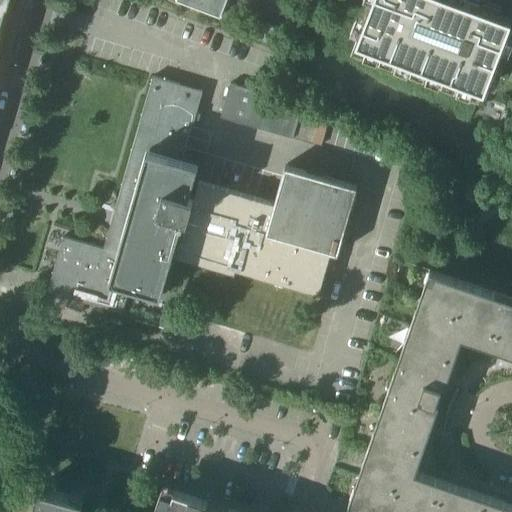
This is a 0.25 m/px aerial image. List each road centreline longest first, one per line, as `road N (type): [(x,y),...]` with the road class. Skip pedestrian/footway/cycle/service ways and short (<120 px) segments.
road 1 (residential): [(41,15),(215,62),(205,127),(387,182),(325,385),(0,291)]
road 2 (residential): [(324,511),(308,497),(315,452),(296,436),(0,350)]
road 3 (residential): [(0,165),(41,15)]
